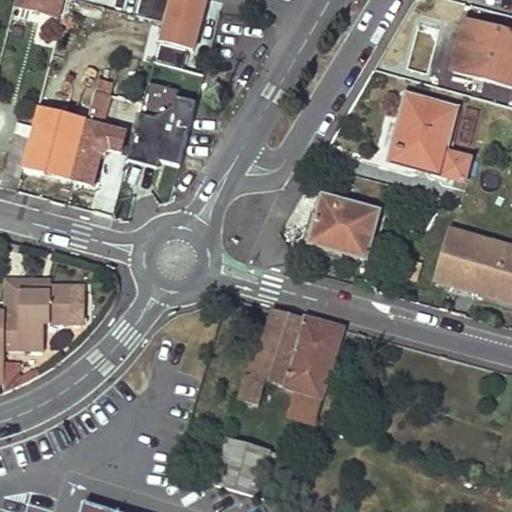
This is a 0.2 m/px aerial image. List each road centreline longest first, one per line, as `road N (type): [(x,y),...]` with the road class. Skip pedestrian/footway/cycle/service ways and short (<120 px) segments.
road 1 (residential): [(175,258),(511,352)]
road 2 (residential): [(232,161),(280,168),(384,0)]
road 3 (residential): [(0,421),(38,406),(102,358),(175,258)]
road 4 (residential): [(232,161),(326,0)]
road 5 (residential): [(0,214),(175,258)]
